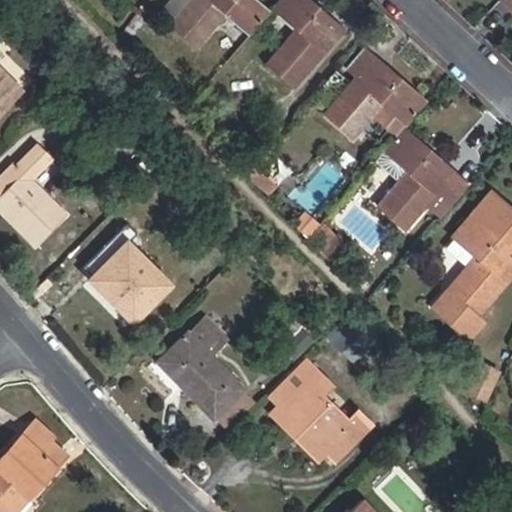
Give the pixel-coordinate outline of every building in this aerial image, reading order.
[(168,0),(163,7),(175,17),(188,0),(168,0)] [(253,0),(188,0),(175,17),(167,26),(196,51),(226,15),(248,34),(267,12),(253,0)] [(293,87),(344,29),(310,0),(277,0),(271,7),(295,28),(265,63),(293,87)] [(511,0),(499,0),(500,0),(511,11),(511,0)] [(346,64),(358,75),(375,57),(363,46),(346,64)] [(402,128),(426,101),(375,57),(358,75),(324,114),(352,139),(373,116),(395,136),(402,128)] [(0,112),(23,90),(0,68),(0,112)] [(261,151),(281,128),(269,117),(249,140),(261,151)] [(405,229),(454,173),(402,128),(395,136),(382,150),(406,171),(376,205),(405,229)] [(18,166),(25,173),(0,198),(0,210),(36,246),(66,213),(31,178),(49,159),(37,147),(18,166)] [(511,206),(493,190),(453,237),(477,258),(432,310),(467,341),(483,322),(475,316),(511,273),(511,206)] [(133,321),(169,285),(132,248),(141,238),(127,226),(101,251),(109,259),(90,277),(133,321)] [(158,362),(213,419),(244,389),(212,355),(227,340),(207,318),(191,333),(189,332),(158,362)] [(284,348),(294,359),(311,343),(301,332),(284,348)] [(471,391),(487,398),(497,376),(482,368),(471,391)] [(329,385),(315,371),(281,405),(335,459),(370,425),(358,414),(349,423),(319,394),(329,385)] [(256,401),(244,389),(213,419),(224,431),(256,401)] [(406,459),(430,423),(417,415),(393,450),(406,459)] [(36,420),(0,459),(0,497),(7,504),(15,511),(66,455),(52,442),(54,438),(36,420)] [(375,511),(363,499),(348,511),(375,511)]
